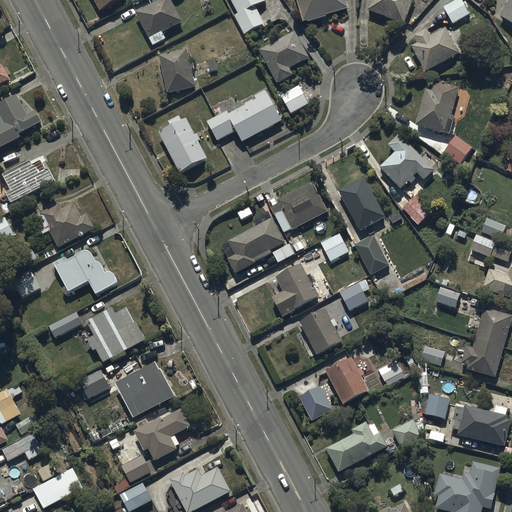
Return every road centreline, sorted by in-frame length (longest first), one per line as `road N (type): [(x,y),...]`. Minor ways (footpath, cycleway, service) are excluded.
road 1 (tertiary): [(306,511),(155,228)]
road 2 (residential): [(155,228),(338,128),(364,78)]
road 3 (tertiary): [(155,228),(35,0)]
